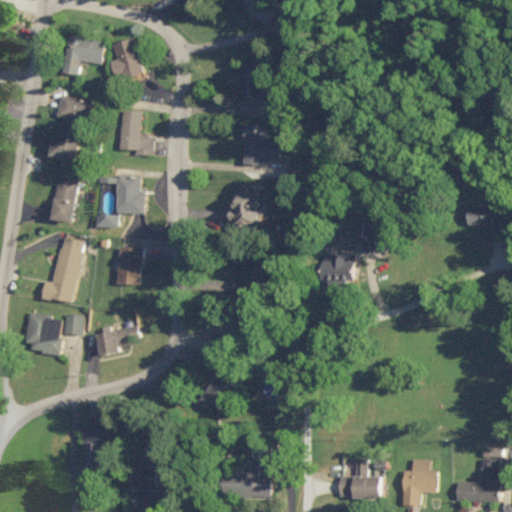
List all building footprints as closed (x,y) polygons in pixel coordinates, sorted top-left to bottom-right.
[(245,0),(269,22),(283,7),(275,0),(245,0)] [(80,71),(82,58),(104,60),(107,37),(69,32),(64,69),(80,71)] [(119,55),(113,57),(118,76),(146,67),(136,33),(114,40),(119,55)] [(244,94),(266,93),(265,61),(240,62),(240,78),(244,78),(244,94)] [(80,158),(91,98),(62,92),(58,113),(64,114),(61,131),(56,130),(52,152),(80,158)] [(121,146),(137,146),(136,152),(153,152),(154,133),(141,132),(142,108),(122,107),(121,146)] [(265,121),(244,121),(244,161),(265,161),(265,156),(281,157),(281,137),(265,137),(265,121)] [(146,210),(146,188),(141,188),(141,173),(108,172),(108,180),(119,180),(118,209),(146,210)] [(54,215),(74,218),(80,178),(59,175),(54,215)] [(234,203),(233,220),(264,221),(266,182),(239,181),(238,204),(234,203)] [(503,202),(469,202),(469,223),(487,223),(488,239),(504,239),(503,202)] [(98,224),(120,225),(121,212),(98,211),(98,224)] [(373,237),(374,219),(355,218),(355,237),(373,237)] [(73,299),(82,237),(60,234),(54,279),(47,278),(44,295),(73,299)] [(142,244),(119,244),(118,281),(141,281),(142,244)] [(235,250),(234,289),(258,291),(260,251),(235,250)] [(355,251),(323,251),(324,277),(330,277),(330,283),(356,282),(355,251)] [(52,311),(31,309),(26,345),(59,350),(64,316),(52,315),(52,311)] [(83,312),(65,312),(64,330),(83,331),(83,312)] [(251,315),(227,316),(227,334),(251,333),(251,315)] [(142,337),(138,321),(97,331),(103,352),(122,347),(120,343),(142,337)] [(220,409),(238,365),(219,358),(201,400),(220,409)] [(90,442),(90,455),(87,455),(87,469),(111,468),(111,423),(85,424),(85,442),(90,442)] [(252,469),(225,469),(225,492),(272,492),(273,438),(252,438),(252,469)] [(499,476),(499,454),(502,454),(502,446),(482,446),(482,476),(499,476)] [(341,494),(385,495),(385,473),(368,472),(368,455),(356,455),(356,473),(341,473),(341,494)] [(439,489),(439,468),(430,467),(431,456),(413,455),(413,467),(405,467),(405,501),(423,502),(423,489),(439,489)] [(136,487),(177,487),(177,464),(136,463),(136,487)] [(459,497),(500,498),(500,479),(459,479),(459,497)]
